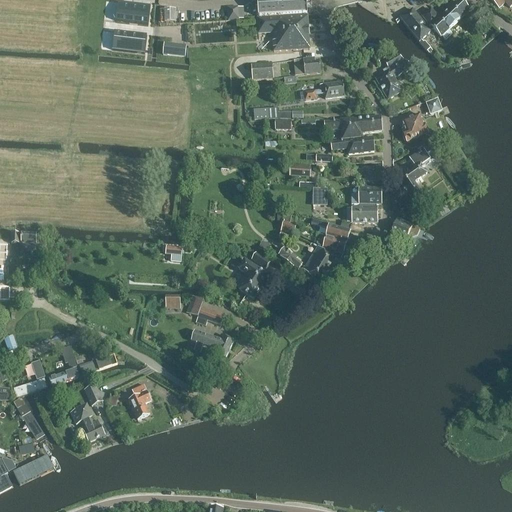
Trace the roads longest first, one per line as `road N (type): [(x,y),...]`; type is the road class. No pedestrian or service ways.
road 1 (residential): [(321,5),(386,121),(383,219),(370,244),(233,363)]
road 2 (unclassified): [(82,511),(162,498),(304,511)]
road 3 (unclassified): [(196,393),(104,335),(80,333)]
